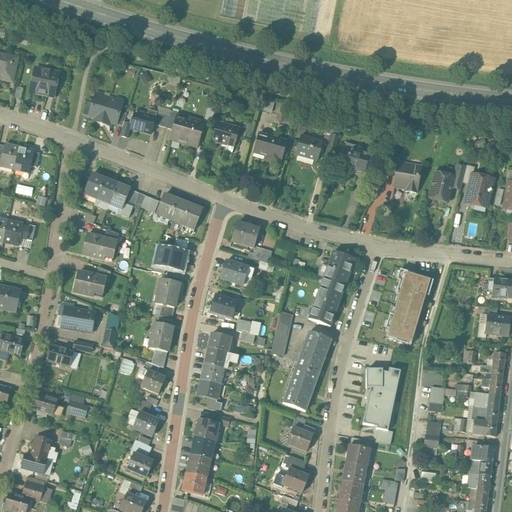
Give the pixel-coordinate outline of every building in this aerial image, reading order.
[(29,38),(21,36),(19,43),(26,46),(29,38)] [(17,59),(0,54),(0,79),(12,82),(17,59)] [(59,74),(35,69),(33,80),(38,81),(36,94),(53,98),(59,74)] [(23,89),(17,88),(15,99),(21,100),(23,89)] [(103,98),(101,95),(99,94),(96,96),(95,96),(93,104),(89,117),(96,119),(95,122),(102,124),(109,100),(103,98)] [(118,100),(115,101),(109,100),(102,124),(109,126),(109,123),(116,125),(120,112),(122,104),(122,103),(120,100),(118,100)] [(93,104),(85,102),(82,115),(89,117),(93,104)] [(158,108),(171,112),(172,107),(159,104),(158,108)] [(169,116),(171,112),(158,108),(157,113),(169,116)] [(215,111),(208,109),(205,119),(212,121),(215,111)] [(157,113),(149,110),(147,116),(135,113),(131,125),(130,129),(131,129),(131,128),(142,131),(141,132),(150,135),(153,125),(157,113)] [(126,114),(120,112),(116,125),(123,127),(124,123),(126,114)] [(169,116),(166,129),(172,131),(176,116),(177,116),(178,114),(171,112),(169,116)] [(169,116),(157,113),(153,125),(166,129),(169,116)] [(177,116),(176,116),(172,131),(170,140),(197,148),(204,124),(177,116)] [(123,127),(120,137),(128,139),(130,129),(131,125),(124,123),(123,127)] [(239,130),(217,123),(212,142),(234,148),(239,130)] [(254,126),(247,124),(243,139),(250,141),(254,126)] [(332,135),(338,137),(340,129),(332,126),(329,135),(332,135)] [(323,143),(322,145),(328,147),(332,135),(329,135),(326,133),(323,143)] [(287,142),(259,134),(253,154),(272,159),(271,163),(280,165),(281,162),(287,142)] [(338,137),(332,135),(328,147),(326,154),(333,156),(338,137)] [(323,143),(301,137),(295,155),(317,161),(322,145),(323,143)] [(13,147),(4,145),(4,147),(1,160),(0,164),(0,167),(14,170),(19,149),(19,148),(18,149),(13,148),(13,147)] [(369,155),(342,148),(336,167),(363,175),(369,155)] [(34,152),(25,150),(25,151),(19,150),(19,149),(14,170),(29,173),(30,167),(33,153),(34,152)] [(39,155),(33,153),(30,167),(36,168),(39,155)] [(399,160),(389,158),(388,158),(386,171),(396,172),(399,160)] [(420,168),(399,164),(399,160),(396,172),(393,194),(395,187),(406,189),(405,192),(416,194),(422,161),(421,161),(420,168)] [(475,168),(466,166),(465,173),(462,184),(470,186),(472,177),(473,177),(475,168)] [(465,173),(455,170),(453,179),(454,179),(452,188),(461,190),(462,184),(465,173)] [(105,180),(92,175),(90,179),(85,193),(84,194),(97,199),(105,180)] [(453,179),(435,175),(430,198),(448,202),(452,188),(454,179),(453,179)] [(90,179),(83,176),(77,190),(85,193),(90,179)] [(473,177),(472,177),(470,186),(469,190),(468,190),(466,196),(467,196),(466,203),(486,207),(492,181),(473,177)] [(117,185),(105,180),(97,199),(110,204),(117,185)] [(130,190),(117,185),(110,204),(123,209),(130,190)] [(139,194),(132,191),(128,202),(134,205),(139,194)] [(145,197),(139,194),(134,205),(141,208),(145,197)] [(177,201),(164,195),(157,214),(169,219),(177,201)] [(152,199),(145,197),(141,208),(148,211),(152,199)] [(159,202),(152,199),(148,211),(154,213),(159,202)] [(189,206),(177,201),(169,219),(182,224),(189,206)] [(202,211),(189,206),(182,224),(194,229),(202,211)] [(85,213),(83,220),(93,223),(95,216),(85,213)] [(23,226),(8,222),(3,243),(18,246),(20,240),(22,228),(23,226)] [(259,230),(237,224),(232,241),(242,244),(241,245),(253,249),(259,230)] [(35,228),(29,226),(28,229),(29,229),(26,241),(32,242),(35,228)] [(28,229),(22,228),(20,240),(26,241),(29,229),(28,229)] [(119,235),(106,230),(104,240),(117,243),(119,235)] [(104,240),(87,235),(82,255),(112,262),(117,243),(104,240)] [(189,242),(176,239),(174,246),(187,249),(189,242)] [(187,249),(174,246),(173,252),(186,255),(187,249)] [(272,252),(256,248),(254,255),(252,260),(268,264),(272,252)] [(173,252),(159,249),(155,266),(155,267),(166,269),(182,273),(186,255),(173,252)] [(333,251),(307,319),(329,327),(354,259),(333,251)] [(252,260),(247,258),(245,265),(266,272),(268,264),(252,260)] [(254,271),(226,262),(220,280),(243,287),(245,279),(251,280),(254,271)] [(166,269),(155,267),(155,266),(153,266),(151,272),(164,275),(166,269)] [(111,273),(98,268),(96,277),(106,280),(109,281),(111,273)] [(428,297),(433,281),(399,271),(397,281),(400,282),(396,295),(399,296),(393,316),(390,315),(386,329),(389,330),(386,339),(411,346),(425,296),(428,297)] [(96,277),(78,273),(73,292),(93,297),(94,294),(102,296),(106,280),(96,277)] [(511,281),(495,279),(495,280),(489,280),(487,295),(511,298),(511,281)] [(179,285),(161,281),(160,282),(161,282),(156,305),(155,305),(161,307),(174,309),(179,285)] [(20,292),(0,287),(0,288),(0,306),(5,308),(4,311),(15,313),(20,292)] [(225,300),(216,297),(211,314),(219,317),(219,318),(224,319),(231,320),(236,303),(235,303),(235,305),(224,302),(225,300)] [(95,314),(73,310),(74,305),(72,305),(66,304),(63,304),(61,306),(60,308),(59,316),(63,317),(61,329),(91,334),(95,314)] [(174,309),(161,307),(159,319),(172,321),(174,309)] [(497,310),(484,308),(483,316),(488,317),(488,316),(496,317),(497,310)] [(292,317),(281,313),(280,319),(291,323),(292,317)] [(104,326),(116,328),(118,317),(106,315),(104,326)] [(496,317),(488,316),(488,317),(486,325),(485,334),(486,335),(508,337),(510,319),(496,317)] [(291,323),(280,319),(272,354),(283,357),(291,323)] [(252,323),(239,320),(236,332),(242,333),(250,334),(252,323)] [(173,328),(154,324),(149,350),(155,351),(167,353),(168,353),(167,353),(171,334),(172,334),(173,328)] [(486,325),(480,324),(478,338),(485,339),(486,335),(485,334),(486,325)] [(117,333),(105,330),(101,347),(113,350),(117,333)] [(250,334),(242,333),(240,341),(253,344),(255,336),(250,334)] [(331,341),(309,333),(305,342),(308,343),(302,360),(299,359),(292,378),(295,379),(289,396),(286,395),(283,404),(306,413),(331,341)] [(24,341),(3,335),(0,345),(0,350),(20,357),(24,341)] [(231,339),(211,335),(208,350),(227,354),(230,342),(231,339)] [(265,340),(259,339),(257,345),(264,347),(265,340)] [(92,346),(75,342),(73,350),(91,354),(92,346)] [(73,353),(51,346),(47,362),(69,368),(73,353)] [(227,354),(208,350),(204,366),(224,370),(226,362),(236,365),(238,357),(232,355),(227,354)] [(167,353),(155,351),(151,364),(159,368),(163,369),(167,353)] [(505,355),(494,354),(492,368),(503,369),(505,355)] [(116,371),(130,376),(134,362),(120,358),(116,371)] [(160,368),(159,368),(151,364),(149,363),(145,371),(148,372),(156,375),(160,368)] [(224,370),(204,366),(201,381),(220,386),(224,370)] [(487,367),(480,366),(479,373),(487,374),(491,375),(492,368),(487,367)] [(503,369),(492,368),(491,375),(490,381),(491,381),(502,383),(504,369),(503,369)] [(144,381),(148,372),(145,371),(142,369),(138,378),(144,381)] [(382,370),(366,370),(366,389),(370,389),(362,425),(376,428),(376,430),(388,432),(400,372),(389,369),(388,374),(382,373),(382,370)] [(156,375),(148,372),(144,381),(141,388),(158,396),(166,379),(156,375)] [(486,381),(482,380),(481,387),(484,388),(490,388),(491,381),(490,381),(486,381)] [(220,386),(201,381),(198,397),(217,401),(220,386)] [(502,383),(491,381),(490,388),(489,395),(500,396),(502,383)] [(11,389),(0,386),(0,403),(6,405),(11,389)] [(430,395),(444,397),(444,396),(444,389),(431,388),(430,395)] [(455,391),(444,389),(444,396),(470,399),(470,393),(455,391)] [(484,394),(475,393),(475,400),(474,407),(487,408),(489,395),(484,394)] [(56,401),(37,395),(33,411),(38,412),(37,415),(46,418),(47,415),(52,416),(55,406),(56,401)] [(500,396),(489,395),(487,408),(499,410),(500,396)] [(159,402),(148,397),(146,402),(152,405),(156,407),(159,402)] [(443,399),(430,397),(429,405),(442,407),(443,399)] [(88,407),(69,401),(66,413),(85,419),(88,407)] [(146,402),(141,401),(137,412),(147,416),(152,405),(146,402)] [(222,405),(210,402),(209,408),(220,410),(222,405)] [(442,407),(429,405),(428,412),(442,413),(442,407)] [(63,409),(55,406),(52,416),(60,419),(63,409)] [(250,407),(242,406),(240,413),(248,415),(250,407)] [(487,408),(474,407),(472,421),(475,421),(486,422),(487,408)] [(499,410),(487,408),(486,422),(497,424),(499,410)] [(214,416),(202,413),(200,421),(212,424),(214,416)] [(159,422),(139,414),(133,429),(152,438),(159,422)] [(226,418),(214,416),(212,424),(219,426),(224,427),(226,418)] [(306,421),(296,417),(291,428),(302,432),(306,421)] [(200,421),(199,420),(198,428),(196,428),(195,433),(196,434),(195,439),(214,444),(219,426),(212,424),(200,421)] [(486,422),(475,421),(473,435),(495,438),(497,424),(486,422)] [(440,424),(427,422),(426,435),(439,437),(440,424)] [(313,437),(293,429),(287,444),(307,452),(313,437)] [(256,431),(249,430),(249,435),(247,435),(247,443),(255,444),(256,431)] [(73,435),(62,432),(60,437),(71,440),(73,435)] [(439,437),(426,435),(424,448),(437,449),(439,437)] [(52,442),(35,437),(30,457),(47,461),(52,442)] [(151,441),(140,437),(138,442),(148,447),(151,441)] [(214,444),(195,439),(194,443),(193,443),(192,449),(193,449),(191,456),(210,461),(214,444)] [(363,441),(352,439),(351,444),(362,447),(363,441)] [(138,442),(135,441),(130,454),(133,455),(147,460),(152,448),(148,447),(138,442)] [(80,447),(82,454),(91,452),(89,445),(80,447)] [(369,450),(350,446),(348,454),(347,454),(346,459),(347,459),(346,464),(365,468),(369,450)] [(494,449),(473,447),(471,461),(472,461),(492,463),(492,464),(492,463),(494,449)] [(47,461),(30,457),(25,455),(23,462),(21,463),(21,465),(22,467),(22,469),(43,475),(47,461)] [(147,460),(133,455),(127,470),(146,479),(153,463),(147,460)] [(210,461),(191,456),(189,464),(188,463),(187,469),(188,469),(187,474),(206,479),(210,461)] [(306,463),(290,457),(285,468),(289,470),(302,475),(306,463)] [(492,463),(472,461),(470,475),(479,476),(490,477),(492,464),(492,463)] [(365,468),(346,464),(346,469),(344,469),(343,475),(344,475),(343,482),(362,486),(365,468)] [(404,481),(404,469),(394,469),(394,480),(404,481)] [(302,475),(289,470),(282,486),(302,493),(308,478),(302,475)] [(436,474),(422,473),(421,482),(435,484),(436,474)] [(206,479),(187,474),(186,479),(184,479),(183,485),(184,485),(182,492),(201,497),(206,479)] [(490,477),(479,476),(477,489),(488,491),(489,491),(490,477)] [(45,482),(28,477),(26,483),(44,488),(45,482)] [(395,483),(383,481),(382,489),(385,490),(384,491),(396,493),(397,485),(395,485),(395,483)] [(362,486),(343,482),(342,490),(340,490),(339,495),(340,495),(339,500),(358,504),(362,486)] [(44,488),(26,483),(22,497),(30,500),(39,502),(44,488)] [(143,488),(132,483),(129,488),(140,493),(143,488)] [(72,489),(69,502),(67,502),(66,507),(76,510),(81,492),(72,489)] [(488,491),(477,489),(477,490),(476,503),(487,504),(488,491)] [(396,493),(384,491),(382,503),(394,505),(396,493)] [(22,497),(17,495),(17,496),(9,493),(4,510),(10,511),(26,511),(30,500),(22,497)] [(142,511),(146,503),(127,495),(120,510),(123,511),(142,511)] [(184,501),(174,499),(172,505),(183,508),(184,501)] [(356,511),(358,504),(339,500),(339,505),(337,505),(336,511),(337,511),(356,511)] [(469,502),(468,502),(466,511),(472,511),(472,510),(475,510),(475,503),(469,502)] [(197,511),(199,507),(188,503),(184,511),(197,511)] [(485,511),(487,504),(476,503),(475,503),(475,510),(474,511),(485,511)]
